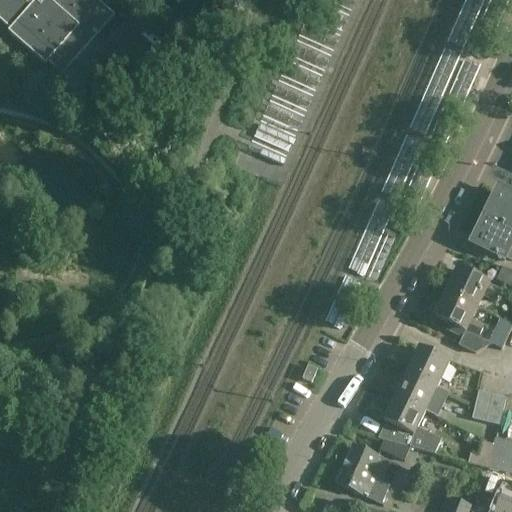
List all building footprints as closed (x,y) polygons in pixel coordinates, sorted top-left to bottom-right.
[(0,0),(0,21),(10,31),(8,33),(46,66),(48,64),(63,77),(76,62),(116,17),(96,0),(0,0)] [(347,14),(352,0),(318,0),(318,2),(347,14)] [(493,203),(485,218),(511,231),(511,201),(501,197),(498,204),(493,203)] [(511,231),(485,218),(476,236),(481,238),(477,247),(497,256),(496,259),(505,263),(506,260),(511,263),(511,231)] [(511,290),(511,273),(503,269),(496,283),(511,290)] [(444,298),(476,311),(482,299),(494,305),(499,295),(456,274),(444,298)] [(59,295),(31,301),(37,328),(65,322),(59,295)] [(476,311),(444,298),(433,321),(449,329),(446,335),(461,343),(465,336),(476,341),(482,328),(470,322),(476,311)] [(17,317),(0,305),(0,329),(6,333),(17,317)] [(511,327),(500,322),(489,347),(503,354),(511,333),(511,327)] [(407,375),(437,390),(449,366),(419,352),(407,375)] [(318,371),(308,367),(303,380),(313,384),(318,371)] [(407,375),(395,398),(426,414),(436,419),(439,411),(429,407),(437,390),(407,375)] [(486,425),(492,399),(478,396),(472,422),(486,425)] [(426,414),(395,398),(382,424),(393,430),(386,444),(436,458),(443,442),(418,430),(426,414)] [(492,399),(486,425),(499,428),(506,402),(492,399)] [(501,475),(509,445),(495,442),(488,472),(493,473),(501,475)] [(383,444),(379,453),(392,459),(398,448),(383,444)] [(511,445),(509,445),(501,475),(511,477),(511,445)] [(352,450),(344,468),(380,485),(387,467),(377,463),(378,461),(352,450)] [(380,485),(344,468),(335,488),(362,500),(363,498),(368,500),(367,503),(382,509),(390,490),(379,486),(380,485)] [(471,511),(474,501),(451,493),(444,511),(471,511)] [(511,511),(511,499),(504,495),(496,511),(511,511)]
